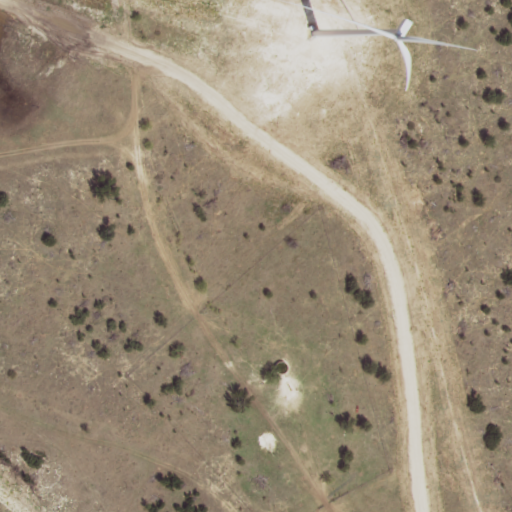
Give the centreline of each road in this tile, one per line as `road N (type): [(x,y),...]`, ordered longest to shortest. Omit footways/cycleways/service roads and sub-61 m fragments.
road 1 (residential): [(176,0),(226,265),(361,486),(365,511)]
road 2 (residential): [(267,511),(0,410)]
